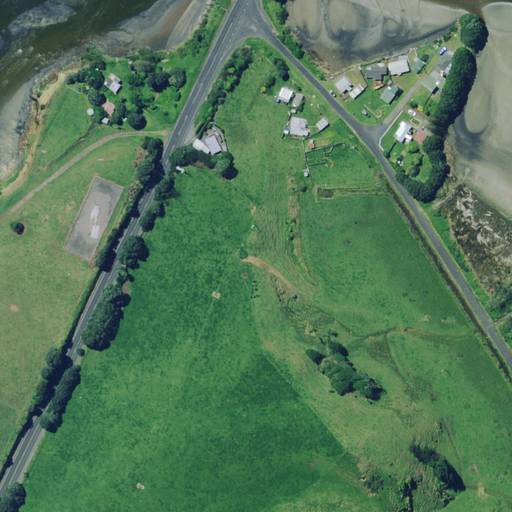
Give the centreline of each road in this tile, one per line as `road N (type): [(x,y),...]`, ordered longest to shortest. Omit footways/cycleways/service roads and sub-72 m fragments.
road 1 (trunk): [(235,14),(0,497)]
road 2 (residential): [(511,368),(367,139),(286,52),(235,14)]
